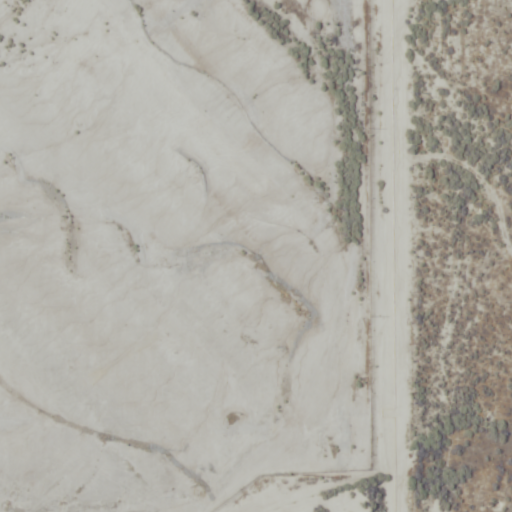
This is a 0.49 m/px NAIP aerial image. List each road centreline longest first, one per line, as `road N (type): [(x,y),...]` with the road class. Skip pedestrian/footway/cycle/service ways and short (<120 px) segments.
road 1 (residential): [(393,0),(396,511)]
road 2 (residential): [(511,243),(429,149),(396,70),(332,0)]
